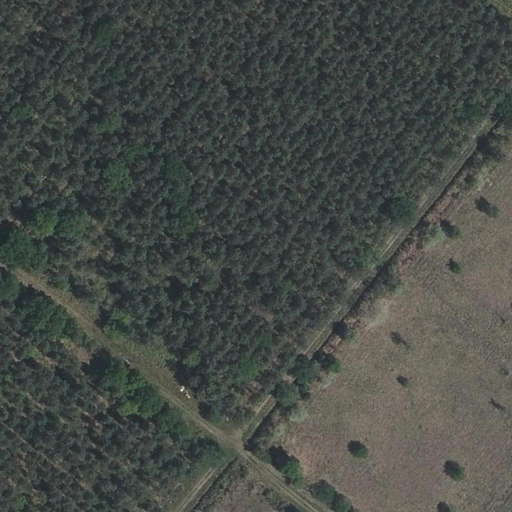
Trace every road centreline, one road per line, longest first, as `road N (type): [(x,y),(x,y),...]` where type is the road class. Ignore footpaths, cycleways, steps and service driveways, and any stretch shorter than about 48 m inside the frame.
road 1 (track): [(511,87),(176,511)]
road 2 (track): [(0,259),(320,511)]
